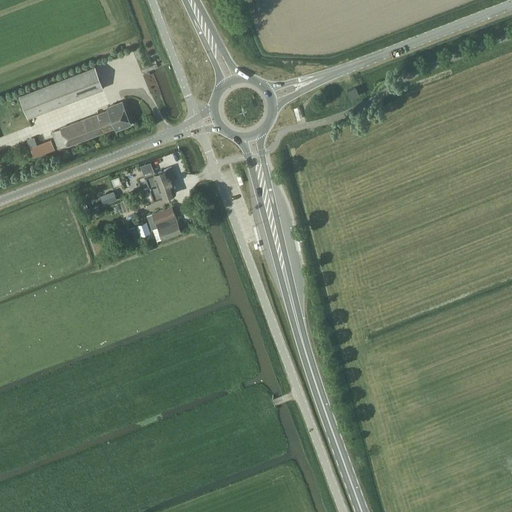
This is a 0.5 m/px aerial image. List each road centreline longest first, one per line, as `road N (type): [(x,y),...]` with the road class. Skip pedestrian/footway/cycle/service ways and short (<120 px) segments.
road 1 (unclassified): [(213,165),(343,511)]
road 2 (primary): [(365,511),(286,279)]
road 3 (tertiary): [(0,200),(198,124)]
road 4 (tertiary): [(318,78),(511,4)]
road 5 (primary): [(242,137),(286,279)]
road 6 (primary): [(286,279),(259,133)]
road 7 (unclassified): [(198,124),(152,0)]
